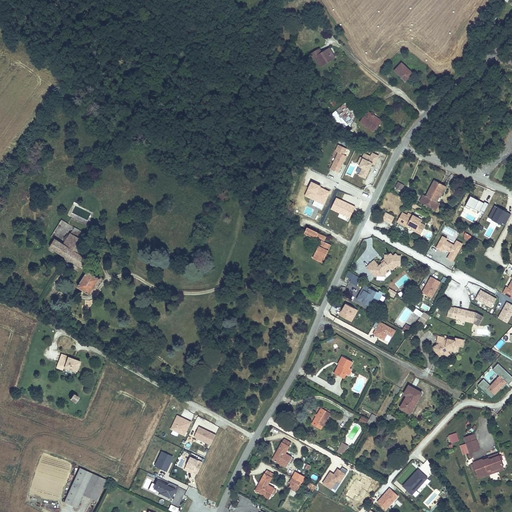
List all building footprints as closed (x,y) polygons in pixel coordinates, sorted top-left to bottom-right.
[(313,62),(319,70),(333,62),(327,53),(320,58),(317,54),(308,59),(311,63),(313,62)] [(411,72),(399,63),(393,71),(405,80),(411,72)] [(333,117),(332,119),(340,130),(346,126),(348,128),(356,119),(345,104),(331,114),(333,117)] [(380,125),(369,116),(361,126),(371,134),(377,128),(378,128),(380,125)] [(339,172),(347,155),(345,154),(348,148),(345,147),(347,143),(338,139),(334,150),(337,151),(330,168),(339,172)] [(362,166),(358,175),(366,178),(374,159),(377,161),(379,154),(372,151),(371,154),(363,151),(358,164),(362,166)] [(357,174),(362,167),(353,161),(345,173),(352,177),(355,173),(357,174)] [(432,180),(424,196),(435,201),(438,196),(436,195),(441,184),(432,180)] [(401,191),(405,184),(398,181),(395,187),(401,191)] [(481,217),(488,203),(471,194),(465,206),(471,209),(470,211),(481,217)] [(494,204),(488,217),(502,223),(508,210),(494,204)] [(385,211),(382,219),(392,222),(394,214),(385,211)] [(398,212),(393,221),(403,226),(404,225),(408,227),(412,229),(411,231),(416,233),(421,225),(416,222),(418,220),(409,215),(407,217),(398,212)] [(64,247),(59,255),(85,271),(92,261),(88,258),(85,261),(77,257),(85,244),(81,241),(84,236),(74,230),(64,247)] [(469,241),(472,235),(466,232),(463,238),(469,241)] [(323,267),(331,249),(324,245),(326,241),(318,238),(318,236),(306,233),(304,239),(316,244),(316,242),(321,245),(313,263),(323,267)] [(447,258),(453,261),(463,242),(456,239),(454,242),(442,235),(435,247),(443,251),(444,249),(450,251),(447,258)] [(50,249),(55,242),(50,238),(45,246),(50,249)] [(59,255),(64,247),(55,242),(50,249),(59,255)] [(374,268),(369,272),(371,275),(372,275),(381,275),(381,273),(383,271),(385,272),(386,270),(385,269),(387,268),(386,267),(392,262),(397,262),(397,255),(393,254),(392,252),(390,254),(388,252),(386,254),(381,254),(381,257),(381,259),(379,262),(375,265),(374,266),(374,268)] [(366,270),(374,263),(370,259),(363,266),(366,270)] [(375,265),(374,263),(366,270),(369,272),(374,268),(374,266),(375,265)] [(349,271),(346,276),(351,279),(349,281),(357,285),(361,277),(349,271)] [(100,280),(87,272),(77,289),(90,296),(100,280)] [(433,297),(441,280),(430,275),(421,292),(433,297)] [(511,278),(503,293),(511,298),(511,278)] [(378,294),(362,286),(356,296),(367,302),(369,298),(374,301),(378,294)] [(491,307),(497,297),(480,289),(475,299),(491,307)] [(498,317),(508,323),(511,314),(511,303),(506,300),(498,317)] [(345,302),(338,315),(352,321),(358,308),(345,302)] [(449,316),(470,322),(474,324),(480,315),(473,311),(452,306),(449,316)] [(420,316),(418,320),(425,323),(429,315),(416,308),(413,312),(420,316)] [(393,336),(396,328),(379,321),(373,334),(385,339),(387,334),(393,336)] [(401,329),(407,332),(410,327),(404,323),(401,329)] [(445,338),(433,345),(438,355),(451,348),(445,338)] [(337,371),(344,375),(345,372),(349,366),(353,360),(342,355),(339,361),(342,362),(337,371)] [(483,378),(478,385),(492,398),(511,377),(511,375),(498,363),(492,369),(499,375),(490,384),(483,378)] [(60,365),(55,375),(63,378),(74,383),(78,373),(60,365)] [(407,394),(400,408),(403,410),(404,408),(409,411),(416,398),(417,399),(421,391),(408,384),(404,392),(407,394)] [(78,397),(71,390),(66,395),(74,402),(78,397)] [(315,417),(324,422),(331,411),(321,406),(315,417)] [(371,424),(376,415),(372,413),(367,422),(371,424)] [(185,436),(192,420),(177,414),(169,432),(177,436),(178,433),(185,436)] [(366,423),(368,418),(361,415),(359,421),(366,423)] [(193,437),(210,445),(216,434),(199,425),(193,437)] [(451,443),(459,440),(457,432),(448,434),(451,443)] [(465,435),(467,442),(476,438),(474,432),(465,435)] [(290,438),(283,435),(272,454),(286,462),(291,453),(283,448),(286,442),(288,442),(290,438)] [(476,438),(467,442),(470,451),(479,448),(476,438)] [(346,445),(342,442),(338,449),(342,451),(346,445)] [(166,471),(173,456),(161,450),(154,465),(166,471)] [(473,461),(474,462),(476,469),(478,474),(489,470),(488,467),(491,466),(493,468),(503,464),(500,453),(489,457),(488,456),(485,457),(473,461)] [(182,472),(195,479),(203,461),(190,455),(182,472)] [(489,470),(478,474),(479,476),(491,471),(504,467),(503,464),(493,468),(491,466),(488,467),(489,470)] [(95,471),(83,466),(67,499),(78,505),(85,492),(95,471)] [(265,466),(254,486),(268,493),(273,484),(265,480),(268,473),(270,474),(272,470),(265,466)] [(330,470),(322,483),(332,489),(337,481),(340,483),(348,470),(343,467),(341,469),(337,467),(334,473),(330,470)] [(288,479),(296,483),(302,473),(294,468),(288,479)] [(418,468),(402,485),(415,497),(419,492),(416,489),(424,482),(427,484),(431,480),(418,468)] [(95,471),(85,492),(97,498),(107,477),(95,471)] [(174,486),(156,480),(155,483),(151,482),(152,478),(147,476),(142,488),(151,492),(151,491),(170,498),(174,486)] [(424,483),(417,490),(419,491),(425,485),(424,483)] [(377,502),(386,510),(399,495),(389,487),(377,502)]
